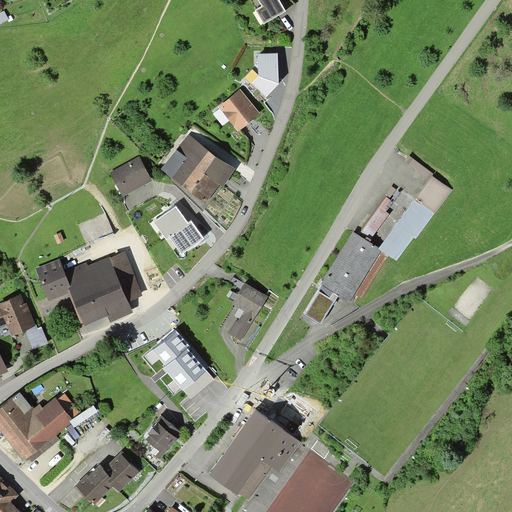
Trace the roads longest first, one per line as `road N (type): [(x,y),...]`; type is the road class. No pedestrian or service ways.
road 1 (residential): [(0,394),(155,309),(234,231),(291,96),(303,0)]
road 2 (tertiary): [(494,0),(368,179),(247,374)]
road 3 (residential): [(247,374),(263,373),(415,284),(511,244)]
road 4 (tertiary): [(247,374),(130,511)]
